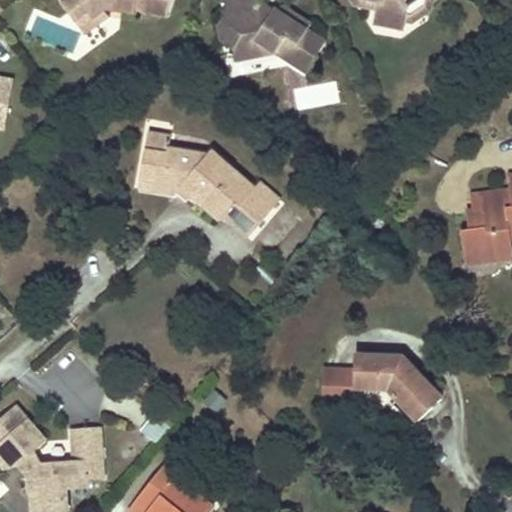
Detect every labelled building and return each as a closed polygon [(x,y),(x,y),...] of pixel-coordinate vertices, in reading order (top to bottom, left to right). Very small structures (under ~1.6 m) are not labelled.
[(65,0),(62,2),(76,21),(88,12),(93,19),(106,10),(135,14),(135,11),(168,16),(173,0),(65,0)] [(224,0),(227,14),(218,27),(238,40),(235,45),(236,48),(238,60),(275,52),(306,72),(325,43),(307,31),(311,25),(284,7),(274,9),(271,15),(260,8),(258,0),(224,0)] [(260,0),(258,0),(260,8),(271,15),(274,9),(260,0)] [(400,29),(402,21),(405,7),(415,0),(418,0),(430,3),(433,0),(350,0),(354,5),(378,10),(375,24),(400,29)] [(411,23),(428,10),(430,3),(418,0),(415,0),(405,7),(402,21),(411,23)] [(106,10),(93,19),(88,12),(76,21),(85,34),(110,16),(106,10)] [(236,48),(235,45),(238,40),(218,27),(221,39),(236,48)] [(0,124),(8,126),(15,76),(0,74),(0,124)] [(163,151),(165,145),(168,134),(146,128),(142,146),(163,151)] [(163,151),(142,146),(135,171),(149,174),(147,181),(171,189),(176,182),(216,217),(220,213),(243,234),(272,202),(248,181),(211,149),(206,155),(165,145),(163,151)] [(147,181),(149,174),(135,171),(133,178),(147,181)] [(248,181),(272,202),(280,193),(256,172),(248,181)] [(511,176),(508,177),(509,193),(481,196),(482,212),(476,212),(478,230),(469,231),(462,232),(467,264),(511,257),(511,244),(511,238),(511,176)] [(478,230),(476,212),(467,213),(469,231),(478,230)] [(419,421),(431,409),(442,398),(404,357),(356,355),(356,369),(354,408),(386,410),(398,399),(419,421)] [(323,407),(354,408),(356,369),(325,368),(323,407)] [(227,400),(215,389),(204,401),(217,412),(227,400)] [(49,439),(16,402),(0,416),(0,464),(2,467),(14,459),(26,472),(29,493),(40,492),(42,511),(65,511),(69,511),(67,489),(91,486),(89,475),(103,473),(98,424),(70,427),(74,459),(42,462),(38,448),(49,439)] [(158,409),(139,433),(156,446),(174,422),(158,409)] [(211,511),(214,509),(195,494),(176,479),(180,475),(166,464),(134,503),(145,511),(211,511)] [(42,511),(40,492),(29,493),(38,511),(42,511)] [(128,510),(130,511),(145,511),(134,503),(128,510)]
